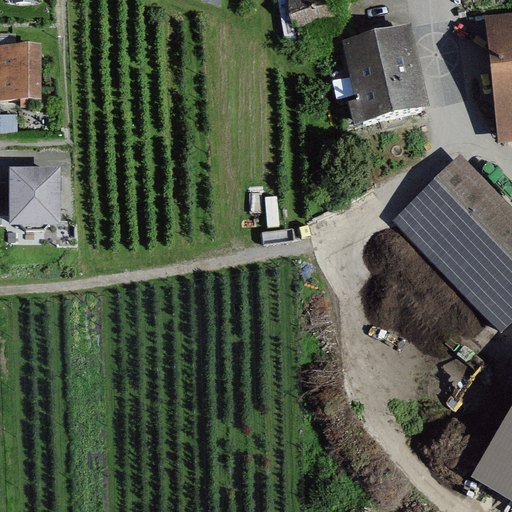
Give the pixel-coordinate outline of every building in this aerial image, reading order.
[(325,0),(314,0),(289,3),(292,32),(329,28),(325,0)] [(511,20),(490,23),(505,146),(511,145),(511,20)] [(403,35),(339,48),(356,132),(420,119),(403,35)] [(35,50),(0,49),(0,105),(34,106),(35,50)] [(511,324),(511,225),(456,169),(396,224),(500,336),(511,324)] [(49,181),(0,181),(1,230),(50,229),(49,181)] [(511,419),(471,487),(511,511),(511,419)]
